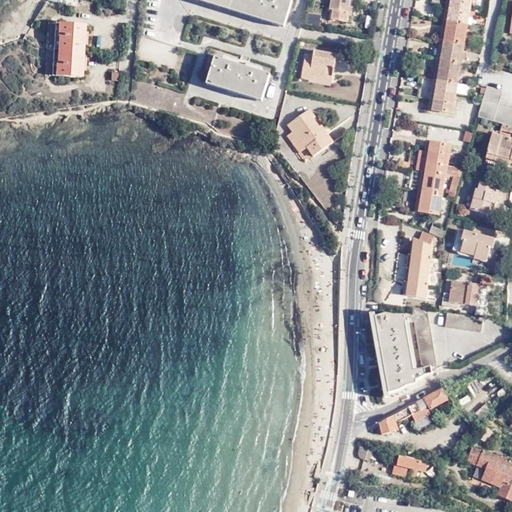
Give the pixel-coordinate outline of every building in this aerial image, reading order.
[(50,0),(48,6),(71,11),(73,0),(50,0)] [(292,1),(287,0),(200,0),(285,25),(292,1)] [(350,20),(355,0),(332,0),(331,9),(339,9),(338,18),(350,20)] [(476,0),(455,0),(454,8),(474,11),(475,8),(476,0)] [(474,11),(454,8),(451,25),(471,29),(474,15),(474,11)] [(308,15),(307,26),(321,28),(322,17),(308,15)] [(471,29),(451,25),(447,42),(468,46),(471,29)] [(83,49),(84,37),(84,28),(58,27),(58,41),(62,41),(60,66),(55,66),(54,80),(81,81),(81,75),(81,62),(82,63),(83,49)] [(468,46),(447,42),(444,61),(465,64),(468,46)] [(315,75),(335,78),(341,54),(320,50),(317,61),(310,60),(305,78),(314,79),(315,75)] [(271,74),(215,59),(208,82),(264,97),(271,74)] [(465,64),(444,61),(441,77),(462,80),(465,64)] [(333,88),(335,78),(315,75),(314,79),(314,83),(333,88)] [(462,80),(441,77),(437,95),(459,99),(462,80)] [(433,97),(432,78),(424,79),(425,97),(433,97)] [(485,83),(484,88),(482,93),(476,115),(511,126),(511,107),(498,104),(502,88),(485,83)] [(459,99),(437,95),(434,112),(456,116),(459,99)] [(337,140),(313,107),(290,123),(295,131),(290,134),(302,151),(309,146),(316,155),(337,140)] [(511,157),(511,138),(494,132),(486,156),(509,164),(511,157)] [(450,144),(430,142),(418,211),(437,215),(450,144)] [(506,170),(509,164),(486,156),(484,162),(506,170)] [(495,187),(479,182),(476,190),(473,190),(469,211),(491,215),(492,205),(493,204),(496,202),(497,199),(496,197),(493,194),(495,187)] [(431,227),(428,234),(433,236),(441,239),(443,231),(431,227)] [(474,253),(486,256),(489,248),(492,249),(494,238),(462,230),(460,240),(463,241),(459,252),(473,256),(474,253)] [(428,234),(421,231),(417,240),(431,247),(433,236),(428,234)] [(431,247),(417,240),(412,240),(405,295),(425,298),(431,247)] [(485,262),(486,256),(474,253),(473,256),(473,259),(485,262)] [(478,284),(485,286),(486,285),(492,285),(493,278),(490,278),(490,276),(480,275),(478,284)] [(384,303),(389,298),(397,287),(396,284),(384,276),(382,276),(372,294),(372,298),(373,299),(374,301),(376,302),(377,303),(379,303),(380,304),(382,303),(384,303)] [(447,302),(475,306),(478,284),(451,281),(447,302)] [(483,307),(485,286),(478,284),(475,306),(483,307)] [(481,317),(444,312),(442,324),(480,329),(481,317)] [(388,315),(376,317),(390,394),(397,392),(426,378),(425,370),(417,372),(406,322),(410,322),(410,318),(388,315)] [(422,316),(412,318),(422,370),(432,368),(422,316)] [(381,423),(379,424),(383,435),(395,432),(393,425),(413,415),(417,422),(431,414),(429,410),(447,399),(443,393),(442,390),(390,419),(381,423)] [(380,449),(361,444),(359,453),(359,454),(361,458),(366,461),(369,462),(372,452),(379,454),(380,449)] [(511,489),(509,496),(511,497),(511,464),(501,460),(502,455),(486,448),(484,451),(474,446),(470,459),(489,468),(484,478),(505,486),(511,489)] [(372,452),(369,462),(378,465),(378,466),(387,469),(388,465),(391,466),(394,453),(380,449),(379,454),(372,452)] [(427,470),(429,463),(394,453),(391,466),(394,467),(392,475),(406,478),(409,469),(419,472),(421,468),(427,470)] [(502,494),(509,496),(511,489),(505,486),(502,494)]
